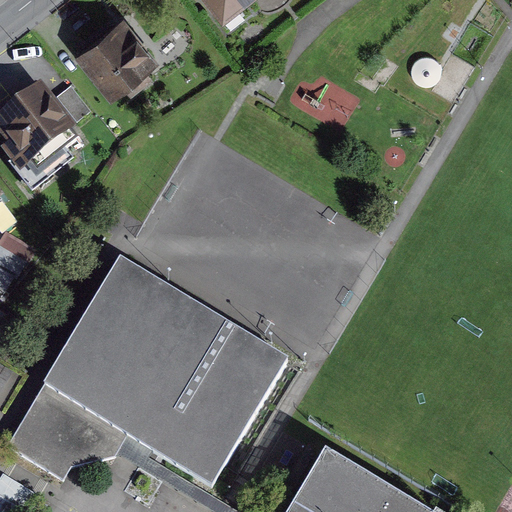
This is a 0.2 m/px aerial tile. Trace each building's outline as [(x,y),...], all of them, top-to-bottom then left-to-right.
[(201,0),(222,26),(255,0),(201,0)] [(84,53),(115,94),(153,67),(122,25),(84,53)] [(416,83),(424,87),(432,86),(439,81),(442,73),(441,65),(436,59),(429,56),(421,57),(415,61),(411,68),(412,76),(416,83)] [(0,121),(0,134),(38,184),(87,146),(43,89),(0,121)] [(0,278),(14,285),(29,251),(0,238),(0,278)] [(156,447),(216,483),(292,358),(130,259),(14,448),(64,479),(70,468),(116,457),(130,431),(156,447)] [(0,366),(0,392),(12,374),(0,366)] [(237,511),(149,458),(156,447),(130,431),(116,457),(212,511),(237,511)] [(284,511),(421,511),(319,452),(284,511)] [(25,511),(36,495),(2,474),(0,477),(0,511),(25,511)]
